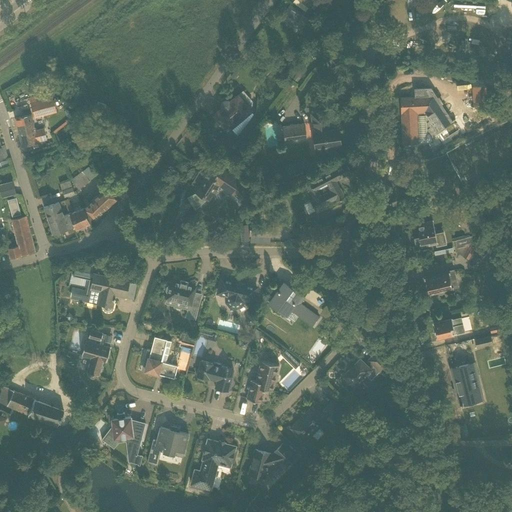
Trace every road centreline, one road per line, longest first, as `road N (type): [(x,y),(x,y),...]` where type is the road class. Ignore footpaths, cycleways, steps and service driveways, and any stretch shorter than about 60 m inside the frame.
road 1 (residential): [(155,257),(123,361),(124,382),(136,392),(262,422),(355,326),(364,291),(340,237)]
road 2 (unclassified): [(104,230),(272,0)]
road 3 (unclassified): [(436,433),(383,206)]
road 4 (unclassified): [(383,206),(364,109),(382,0)]
road 5 (residential): [(155,257),(294,252),(340,237)]
road 6 (unclassified): [(290,511),(330,483),(436,433)]
road 7 (unclassified): [(48,255),(0,108)]
